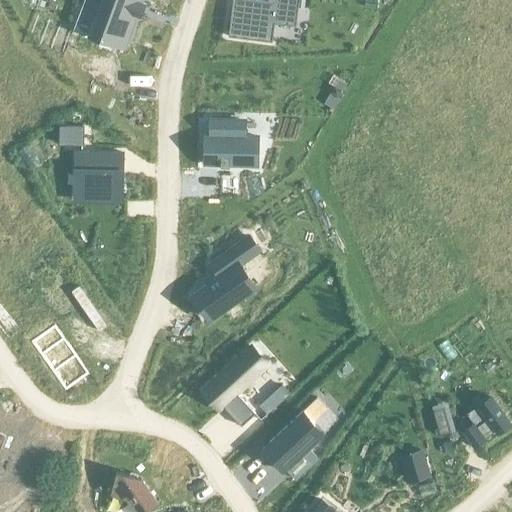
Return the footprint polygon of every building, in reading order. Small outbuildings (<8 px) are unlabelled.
[(101,0),(88,37),(110,45),(110,44),(124,50),(137,15),(140,17),(145,3),(142,2),(142,0),(101,0)] [(258,0),(232,0),(228,36),(272,42),(275,23),(296,26),(299,0),(267,0),(268,1),(258,0)] [(207,134),(206,165),(257,166),(257,135),(238,134),(238,118),(213,118),(212,134),(207,134)] [(85,127),(60,127),(59,144),(84,144),(85,127)] [(76,151),(75,192),(122,193),(123,152),(76,151)] [(220,276),(192,295),(210,319),(255,287),(239,264),(259,250),(249,236),(211,263),(220,276)] [(31,341),(30,341),(67,393),(66,391),(89,375),(90,376),(91,376),(54,324),(53,324),(55,326),(32,342),(31,341)] [(251,346),(203,390),(220,408),(222,405),(241,426),(256,413),(237,392),(268,364),(251,346)] [(464,430),(463,431),(475,446),(475,445),(484,439),(485,439),(482,436),(494,428),(498,433),(498,432),(510,424),(491,396),(491,397),(479,405),(478,405),(488,419),(476,427),(474,424),(473,424),(474,424),(464,431),(464,430)] [(265,400),(261,404),(268,413),(273,408),(265,400)] [(449,405),(433,408),(440,431),(453,428),(449,405)] [(303,410),(262,448),(284,471),(319,438),(309,428),(315,422),(303,410)] [(423,449),(405,454),(413,480),(430,475),(423,449)] [(116,471),(110,494),(127,499),(135,511),(145,511),(159,503),(141,478),(116,471)] [(332,484),(312,511),(313,511),(314,511),(330,511),(331,511),(364,511),(367,508),(366,508),(357,501),(358,501),(357,500),(349,511),(338,503),(344,494),(344,493),(343,495),(331,486),(332,485),(332,484)]
